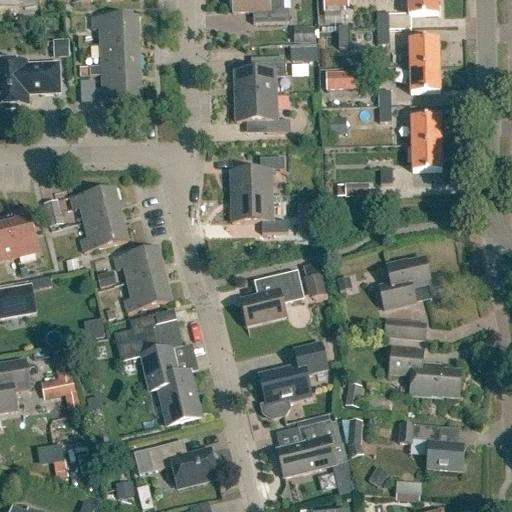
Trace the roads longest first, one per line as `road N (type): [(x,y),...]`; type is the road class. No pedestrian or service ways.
road 1 (residential): [(253,511),(179,228),(175,191),(183,155)]
road 2 (unclassified): [(504,248),(489,199),(484,0)]
road 3 (residential): [(504,248),(496,288),(511,443)]
road 4 (residential): [(0,153),(183,155)]
road 5 (residential): [(183,155),(191,139),(186,0)]
